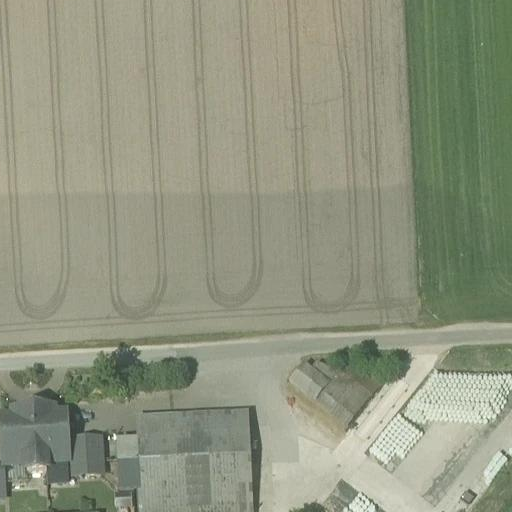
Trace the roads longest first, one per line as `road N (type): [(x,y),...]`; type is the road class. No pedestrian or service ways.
road 1 (unclassified): [(511,333),(0,366)]
road 2 (track): [(274,351),(288,453),(279,511)]
